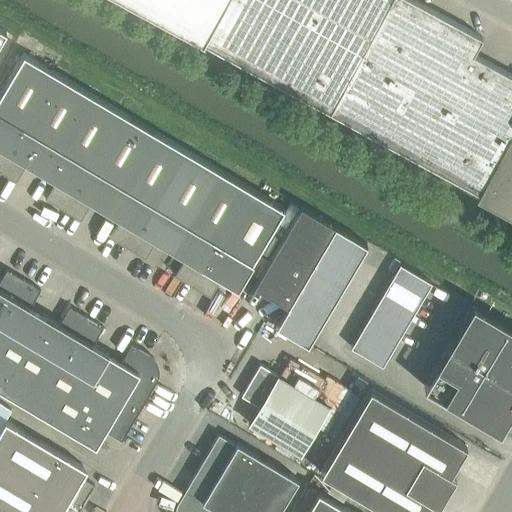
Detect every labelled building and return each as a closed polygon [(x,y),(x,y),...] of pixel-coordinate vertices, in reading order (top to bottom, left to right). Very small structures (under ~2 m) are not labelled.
[(128,0),(202,40),(478,192),(475,197),(510,216),(511,213),(511,135),(510,134),(511,130),(511,74),(472,53),(481,36),(415,0),(128,0)] [(0,166),(56,72),(23,52),(0,91),(0,166)] [(27,161),(42,170),(88,91),(56,72),(0,166),(0,171),(16,181),(27,161)] [(56,179),(45,198),(63,209),(121,110),(88,91),(42,170),(56,179)] [(92,200),(107,208),(153,130),(121,110),(63,209),(81,219),(92,200)] [(109,236),(128,247),(186,149),(153,130),(107,208),(121,217),(109,236)] [(145,257),(157,238),(172,247),(218,168),(186,149),(128,247),(145,257)] [(174,275),(193,286),(250,188),(218,168),(172,247),(185,255),(174,275)] [(210,296),(221,277),(237,286),(284,208),(250,188),(193,286),(210,296)] [(247,294),(249,295),(254,285),(287,304),(335,223),(300,204),(247,294)] [(367,243),(335,225),(288,305),(276,324),(308,343),(367,243)] [(350,346),(382,365),(431,281),(399,262),(350,346)] [(0,317),(23,278),(6,268),(0,278),(0,317)] [(0,317),(0,388),(44,314),(30,305),(40,288),(23,278),(0,317)] [(423,386),(499,431),(511,408),(511,327),(472,304),(423,386)] [(0,388),(32,407),(51,375),(86,315),(69,305),(59,323),(44,314),(0,388)] [(86,315),(51,375),(82,394),(107,351),(93,343),(103,325),(86,315)] [(107,351),(82,394),(114,413),(124,396),(141,406),(155,382),(158,374),(158,365),(154,358),(148,352),(132,343),(121,360),(107,351)] [(241,395),(258,405),(248,422),(300,453),(329,405),(260,363),(241,395)] [(114,413),(82,394),(51,375),(32,407),(95,444),(104,429),(121,439),(141,406),(124,396),(114,413)] [(375,390),(325,475),(387,511),(426,511),(433,502),(438,505),(455,475),(450,473),(467,445),(375,390)] [(4,419),(0,426),(0,462),(79,509),(94,484),(77,473),(82,465),(4,419)] [(235,443),(218,433),(185,489),(222,511),(277,511),(298,478),(236,441),(235,443)] [(77,511),(79,509),(0,462),(0,508),(6,511),(77,511)] [(222,511),(185,489),(176,503),(174,511),(222,511)] [(346,511),(348,508),(317,490),(304,511),(346,511)]
